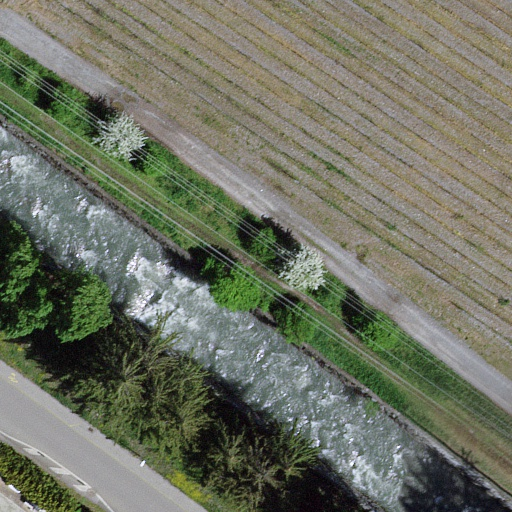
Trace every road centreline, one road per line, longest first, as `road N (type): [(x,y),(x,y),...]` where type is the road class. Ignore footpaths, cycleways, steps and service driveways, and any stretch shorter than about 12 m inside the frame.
road 1 (track): [(511,401),(0,23)]
road 2 (residential): [(149,511),(0,402)]
